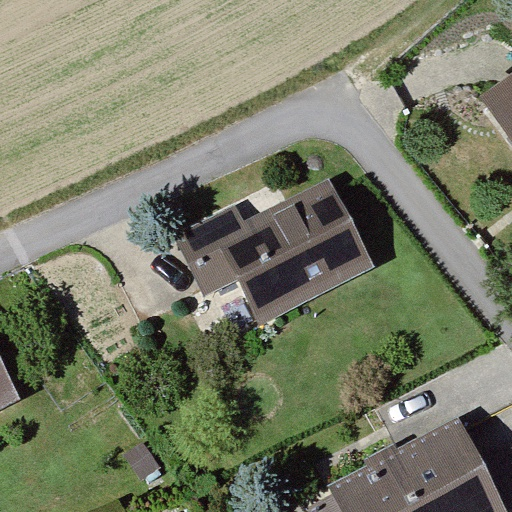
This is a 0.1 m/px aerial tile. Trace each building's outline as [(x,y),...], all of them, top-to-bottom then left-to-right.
[(511,82),(492,98),(511,123),(511,82)] [(235,210),(179,238),(206,291),(241,273),(266,320),(373,265),(330,182),(244,226),(235,210)] [(0,360),(0,407),(20,396),(0,360)] [(460,428),(336,498),(344,511),(507,511),(505,508),(485,473),(460,428)] [(511,458),(485,473),(505,508),(511,504),(511,458)] [(344,511),(336,498),(313,511),(344,511)]
